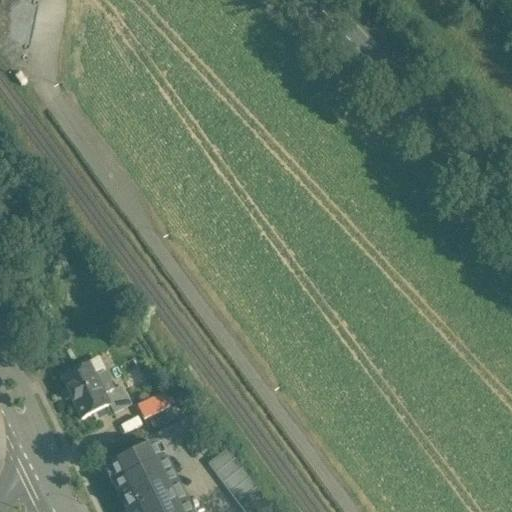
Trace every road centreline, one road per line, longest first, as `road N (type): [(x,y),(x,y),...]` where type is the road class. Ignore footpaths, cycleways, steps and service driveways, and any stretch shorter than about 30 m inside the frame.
road 1 (primary): [(310,0),(511,218)]
road 2 (residential): [(0,361),(50,473)]
